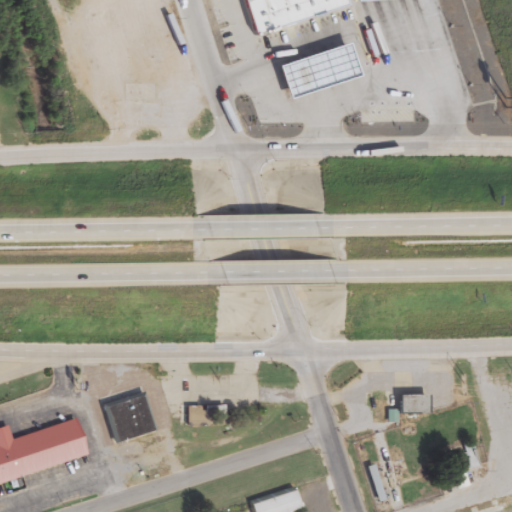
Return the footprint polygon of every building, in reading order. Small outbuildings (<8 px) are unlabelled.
[(246,0),(256,27),(335,0),(246,0)] [(335,11),(312,11),(312,19),(271,19),(271,55),(335,55),(335,11)] [(152,23),(153,30),(171,29),(170,21),(152,23)] [(371,53),(377,64),(433,32),(427,21),(371,53)] [(278,58),(289,92),(363,67),(352,33),(278,58)] [(122,61),(130,63),(131,57),(124,55),(122,61)] [(141,395),(99,405),(109,444),(151,433),(141,395)] [(423,415),(423,397),(394,397),(394,415),(423,415)] [(220,407),(201,407),(201,425),(220,425),(220,407)] [(0,418),(0,476),(88,448),(75,411),(10,432),(5,417),(0,418)] [(459,446),(461,454),(449,458),(454,474),(476,467),(469,443),(459,446)] [(364,469),(373,503),(379,502),(370,467),(364,469)] [(246,505),(248,511),(297,511),(291,491),(246,505)] [(511,511),(511,499),(503,502),(505,511),(511,511)]
